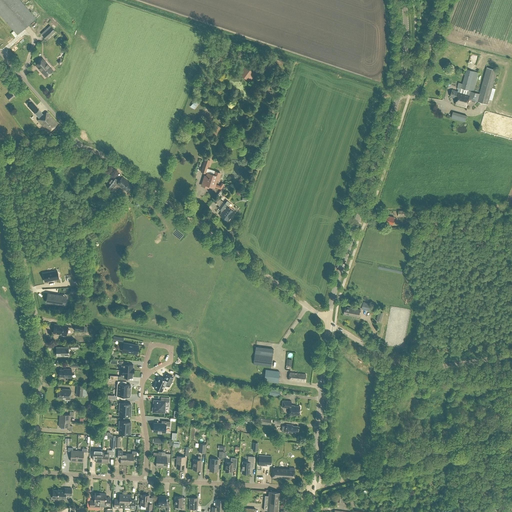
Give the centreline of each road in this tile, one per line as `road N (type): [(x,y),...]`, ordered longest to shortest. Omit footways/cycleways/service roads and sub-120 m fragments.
road 1 (tertiary): [(327,320),(401,80),(402,0)]
road 2 (unclassified): [(33,472),(41,345),(1,146)]
road 3 (tertiary): [(327,320),(84,147)]
road 4 (tertiary): [(511,355),(416,366),(327,320)]
road 5 (tertiary): [(311,487),(327,320)]
road 6 (track): [(351,477),(511,427)]
road 7 (residential): [(311,487),(144,479)]
road 8 (unclassified): [(0,52),(84,147)]
